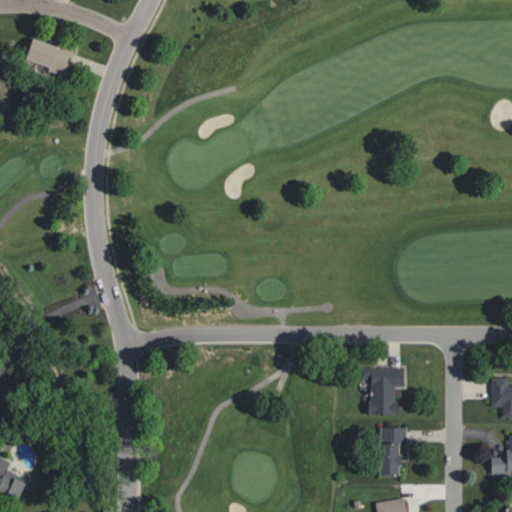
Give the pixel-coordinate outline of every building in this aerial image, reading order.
[(26,37),(69,50),(59,76),(17,61),(26,37)] [(358,378),(358,366),(399,366),(399,385),(391,385),(390,414),(361,414),(358,378)] [(487,376),(511,376),(511,409),(486,409),(487,376)] [(376,424),(376,474),(397,476),(398,424),(376,424)] [(511,470),(511,433),(504,434),(503,456),(486,455),(486,470),(511,470)] [(0,493),(10,498),(18,481),(10,477),(12,473),(2,468),(6,460),(0,457),(0,493)] [(369,500),(371,511),(401,511),(398,495),(369,500)]
